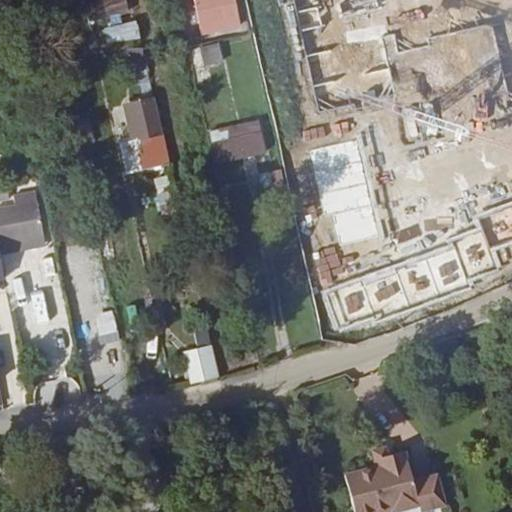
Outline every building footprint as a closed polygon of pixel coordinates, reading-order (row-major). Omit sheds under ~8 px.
[(103,0),(106,16),(130,13),(128,0),(103,0)] [(240,27),(234,0),(193,0),(200,36),(240,27)] [(137,18),(103,27),(107,43),(141,35),(137,18)] [(221,62),(218,44),(191,51),(195,68),(221,62)] [(142,58),(142,48),(128,48),(128,58),(142,58)] [(170,164),(154,99),(127,105),(135,140),(120,143),(126,173),(170,164)] [(264,153),(258,122),(210,133),(216,163),(264,153)] [(284,186),(281,170),(261,175),(264,191),(284,186)] [(0,245),(44,237),(35,192),(13,196),(14,205),(0,207),(0,245)] [(46,246),(44,237),(0,245),(0,250),(1,255),(46,246)] [(91,328),(80,329),(82,354),(93,353),(91,328)] [(219,377),(214,345),(184,349),(189,382),(219,377)] [(370,450),(372,459),(388,455),(386,446),(370,450)] [(344,473),(353,511),(388,511),(418,505),(419,511),(422,511),(445,506),(437,474),(411,481),(405,451),(388,455),(372,459),(374,466),(344,473)] [(107,511),(103,498),(66,508),(67,511),(107,511)]
